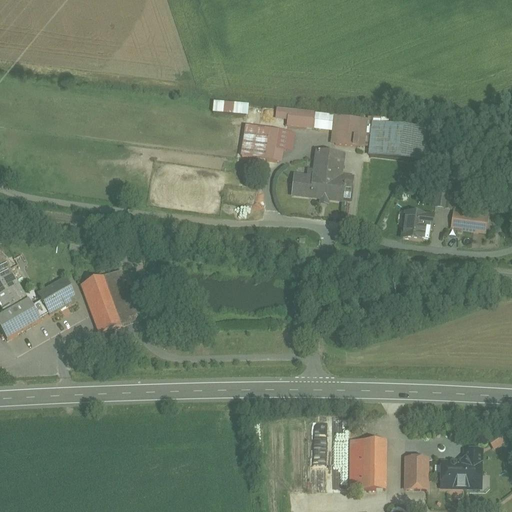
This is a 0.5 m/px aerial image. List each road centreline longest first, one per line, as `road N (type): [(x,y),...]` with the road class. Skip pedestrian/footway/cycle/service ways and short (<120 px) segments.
road 1 (unclassified): [(325,229),(94,208),(0,187)]
road 2 (secondary): [(0,399),(313,390)]
road 3 (secondary): [(313,390),(511,397)]
road 4 (unclassified): [(511,250),(437,253),(325,229)]
road 5 (unknown): [(315,344),(129,338)]
road 6 (unclassified): [(313,390),(325,229)]
